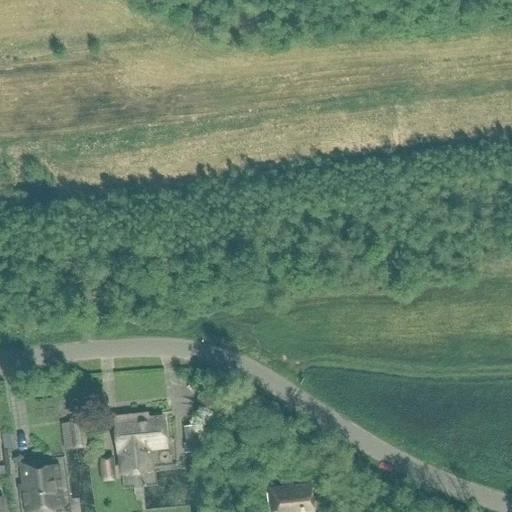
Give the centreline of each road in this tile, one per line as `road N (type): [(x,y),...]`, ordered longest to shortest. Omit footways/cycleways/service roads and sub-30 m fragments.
road 1 (unclassified): [(0,360),(190,349),(292,396)]
road 2 (unclassified): [(511,505),(420,472),(292,396)]
